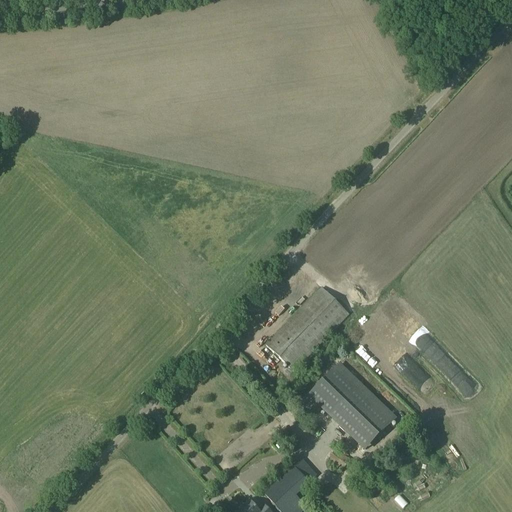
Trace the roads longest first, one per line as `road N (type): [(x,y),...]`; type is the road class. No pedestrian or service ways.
road 1 (unclassified): [(62,511),(511,25)]
road 2 (unclassified): [(0,24),(175,0)]
